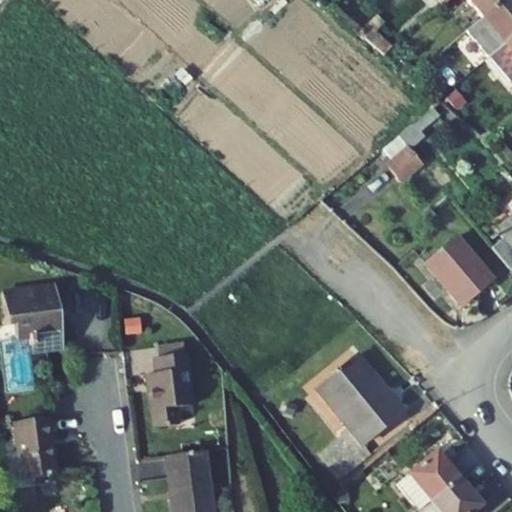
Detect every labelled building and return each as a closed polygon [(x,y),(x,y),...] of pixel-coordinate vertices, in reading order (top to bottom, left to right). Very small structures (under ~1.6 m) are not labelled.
[(465,0),(481,19),(503,0),(465,0)] [(511,0),(503,0),(481,19),(466,32),(488,58),(511,38),(511,0)] [(384,56),(392,47),(366,25),(358,34),(384,56)] [(511,85),(511,84),(511,38),(488,58),(511,85)] [(424,138),(420,133),(439,117),(433,109),(398,137),(410,150),(424,138)] [(382,151),(392,162),(387,166),(400,181),(421,164),(410,150),(398,137),(382,151)] [(511,214),(511,215),(495,229),(503,239),(511,249),(511,201),(506,207),(511,214)] [(424,265),(460,307),(491,280),(455,238),(424,265)] [(511,249),(503,239),(491,249),(510,272),(511,269),(511,249)] [(33,354),(63,350),(54,285),(1,292),(6,327),(13,326),(15,341),(27,340),(28,347),(32,346),(33,354)] [(186,355),(184,343),(156,346),(158,358),(186,355)] [(192,406),(186,355),(158,358),(154,359),(156,374),(146,375),(152,429),(177,426),(175,409),(192,406)] [(374,385),(352,359),(316,389),(349,429),(319,455),(340,481),(372,455),(363,445),(403,412),(377,382),(374,385)] [(56,477),(48,419),(13,423),(21,481),(56,477)] [(213,511),(206,452),(166,457),(172,511),(213,511)] [(435,452),(407,475),(429,503),(458,479),(435,452)] [(429,503),(407,475),(396,484),(419,511),(429,503)] [(458,479),(429,503),(419,511),(418,511),(473,511),(480,507),(458,479)]
